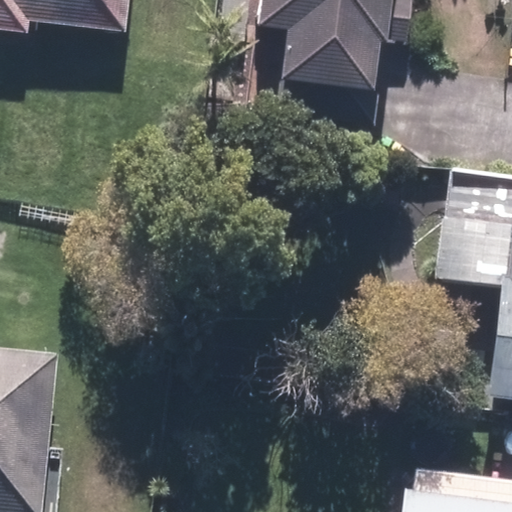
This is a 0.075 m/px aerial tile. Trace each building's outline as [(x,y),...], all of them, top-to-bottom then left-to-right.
[(0,0),(0,45),(21,48),(22,36),(118,46),(123,0),(0,0)] [(386,0),(247,0),(242,47),(271,51),(262,127),(370,141),(381,52),(403,55),(409,6),(386,3),(386,0)] [(511,185),(438,177),(424,293),(482,300),(468,414),(511,419),(511,185)] [(0,511),(38,511),(49,362),(0,358),(0,511)] [(511,511),(383,497),(381,511),(511,511)]
